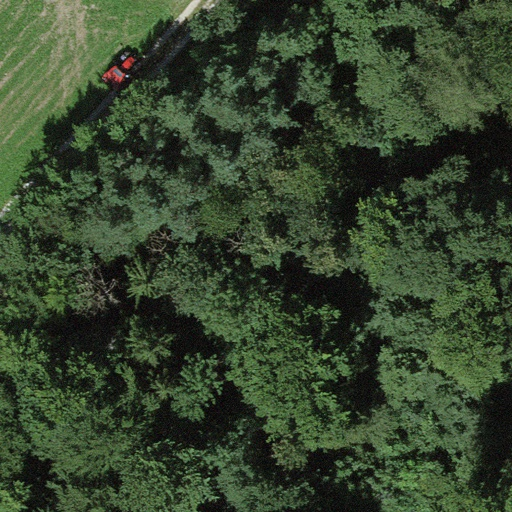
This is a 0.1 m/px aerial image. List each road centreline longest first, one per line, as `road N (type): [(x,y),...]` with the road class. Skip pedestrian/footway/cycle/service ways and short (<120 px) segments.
road 1 (track): [(119,511),(511,114)]
road 2 (track): [(0,230),(217,0)]
